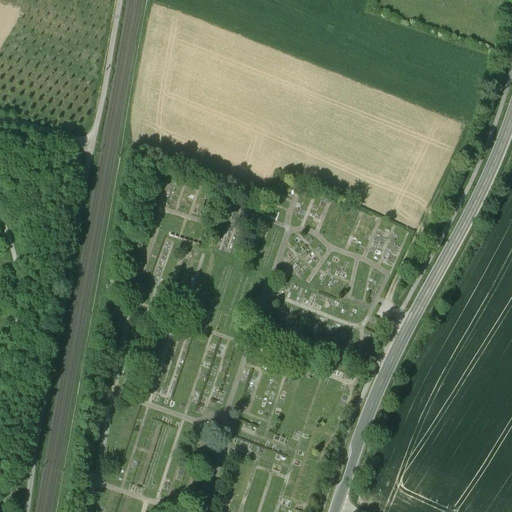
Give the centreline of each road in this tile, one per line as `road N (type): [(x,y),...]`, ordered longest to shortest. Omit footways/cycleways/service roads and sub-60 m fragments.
road 1 (track): [(23,511),(117,0)]
road 2 (secondary): [(334,511),(404,330),(483,188),(511,113)]
